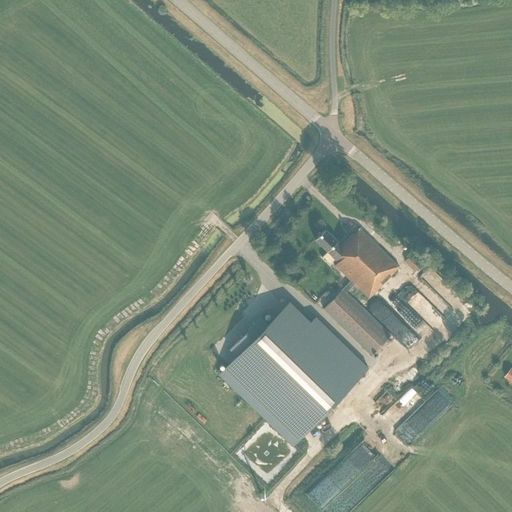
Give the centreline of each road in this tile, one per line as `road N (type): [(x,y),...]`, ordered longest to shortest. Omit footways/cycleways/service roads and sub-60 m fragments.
road 1 (unclassified): [(0,483),(71,452),(105,426),(154,336),(334,138)]
road 2 (secondary): [(511,288),(334,138)]
road 3 (secondary): [(334,138),(177,0)]
road 4 (residential): [(334,138),(334,0)]
